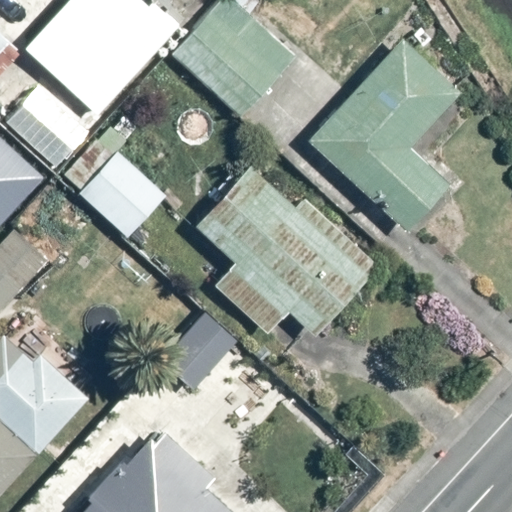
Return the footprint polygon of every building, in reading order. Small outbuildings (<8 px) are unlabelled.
[(283,60),(214,0),(205,0),(163,50),(236,113),(283,60)] [(0,218),(43,174),(0,135),(0,76),(21,53),(0,33),(0,218)] [(409,225),(452,177),(413,147),(463,89),(402,39),(312,138),(409,225)] [(153,108),(139,94),(59,177),(122,234),(160,192),(113,149),(153,108)] [(294,204),(249,164),(193,227),(234,264),(217,283),(269,329),(285,310),(314,335),(378,260),(301,196),(294,204)] [(0,307),(45,258),(10,226),(0,237),(0,307)] [(233,337),(199,307),(154,359),(188,388),(233,337)] [(0,486),(88,396),(37,352),(28,359),(2,334),(0,336),(0,486)] [(234,511),(148,432),(76,511),(234,511)]
